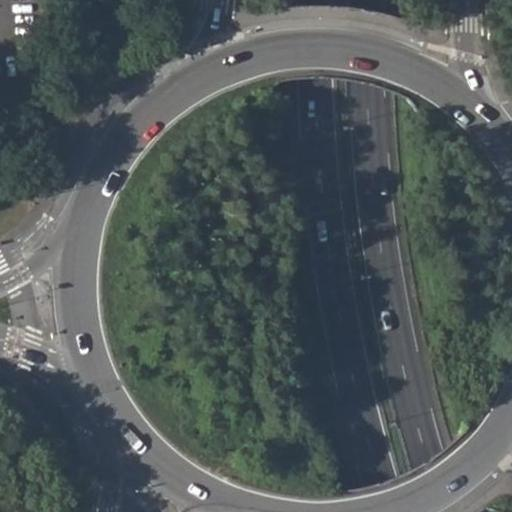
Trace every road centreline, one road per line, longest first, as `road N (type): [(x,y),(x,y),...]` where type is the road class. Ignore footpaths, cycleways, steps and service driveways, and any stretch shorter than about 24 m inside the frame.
road 1 (trunk): [(445,511),(407,386),(383,257),(368,129),(367,0)]
road 2 (trunk): [(316,0),(323,204),(344,334),(392,511)]
road 3 (secondary): [(488,115),(431,73),(365,48),(270,47),(203,70)]
road 4 (secondary): [(203,70),(158,100),(121,139),(77,236)]
road 5 (secondary): [(110,418),(169,481),(223,511)]
road 6 (secondary): [(77,236),(72,303),(86,368)]
road 7 (secondary): [(408,511),(465,478),(511,431)]
